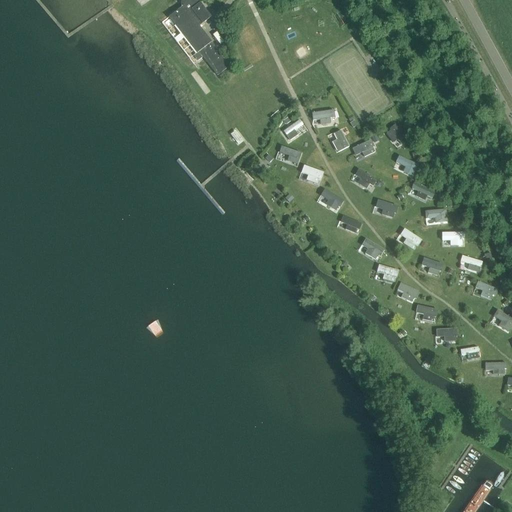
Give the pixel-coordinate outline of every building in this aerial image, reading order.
[(198,0),(188,0),(182,0),(182,1),(181,2),(181,3),(181,4),(181,5),(181,6),(181,7),(182,7),(182,8),(169,18),(197,55),(200,53),(217,77),(230,67),(201,26),(212,18),(198,0)] [(334,111),(311,114),(312,122),(319,121),(320,126),(330,125),(330,120),(335,119),(334,111)] [(300,121),(283,132),(283,133),(290,142),(298,136),(295,132),(303,126),(300,121)] [(397,125),(387,132),(397,149),(407,142),(397,125)] [(242,141),(236,132),(231,136),(237,145),(242,141)] [(336,141),(332,143),(337,154),(349,148),(340,132),(333,135),(336,141)] [(371,141),(352,150),(355,157),(361,154),(364,159),(375,154),(373,149),(374,148),(371,141)] [(288,160),(299,165),(303,154),(285,147),(283,152),(290,155),(288,160)] [(395,166),(404,170),(403,172),(415,177),(420,165),(400,156),(395,166)] [(308,177),(306,182),(317,186),(319,181),(321,182),(324,174),(304,167),(301,174),(308,177)] [(377,181),(358,170),(354,177),(360,180),(357,184),(367,190),(369,185),(373,187),(377,181)] [(418,193),(416,198),(424,202),(427,197),(431,199),(434,193),(415,183),(411,190),(418,193)] [(325,206),(336,212),(338,208),(340,209),(344,202),(325,191),(321,197),(328,202),(325,206)] [(398,208),(378,201),(375,209),(383,211),(381,216),(392,220),(394,215),(396,216),(398,208)] [(446,210),(425,212),(426,220),(435,220),(436,224),(447,223),(446,210)] [(345,231),(356,236),(358,231),(359,231),(362,225),(343,217),(340,224),(347,226),(345,231)] [(422,241),(404,230),(400,237),(406,241),(403,245),(413,251),(416,247),(417,248),(422,241)] [(465,242),(464,234),(442,234),(442,242),(450,242),(450,247),(462,247),(462,242),(465,242)] [(365,255),(375,261),(378,257),(380,258),(384,251),(365,240),(361,247),(368,251),(365,255)] [(463,256),(458,269),(479,276),(484,262),(463,256)] [(444,266),(424,259),(421,267),(429,269),(427,274),(438,277),(439,272),(441,273),(444,266)] [(398,272),(378,267),(376,274),(384,276),(382,281),(395,284),(398,272)] [(490,301),(492,296),(494,297),(497,291),(478,283),(475,289),(482,292),(480,297),(490,301)] [(400,299),(411,304),(414,299),(416,300),(419,293),(400,284),(396,293),(402,296),(400,299)] [(438,312),(417,306),(415,314),(423,316),(421,321),(433,324),(434,318),(437,319),(438,312)] [(511,326),(511,320),(497,311),(494,317),(501,322),(497,327),(508,333),(511,328),(511,326)] [(402,329),(399,333),(403,337),(407,332),(402,329)] [(457,330),(436,331),(436,339),(444,338),(444,343),(456,343),(456,337),(458,337),(457,330)] [(480,359),(479,354),(478,348),(459,351),(460,357),(466,356),(467,361),(480,359)] [(507,365),(486,365),(486,372),(493,372),(493,375),(503,375),(503,372),(507,372),(507,365)]
